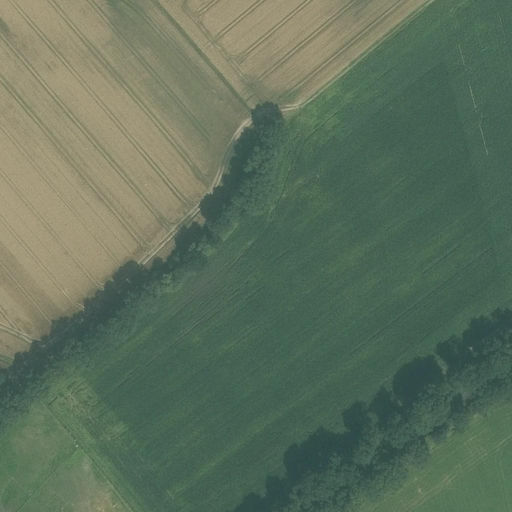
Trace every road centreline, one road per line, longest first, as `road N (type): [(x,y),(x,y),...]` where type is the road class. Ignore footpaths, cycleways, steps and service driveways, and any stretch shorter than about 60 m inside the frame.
road 1 (unclassified): [(283,511),(511,359)]
road 2 (track): [(275,118),(294,113),(431,0)]
